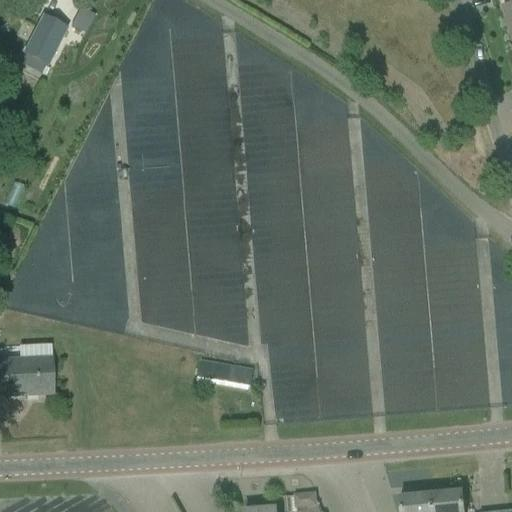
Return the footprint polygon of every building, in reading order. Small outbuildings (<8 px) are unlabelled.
[(511,0),(504,0),(506,8),(503,9),(510,34),(511,33),(511,0)] [(18,68),(39,79),(65,30),(44,19),(18,68)] [(51,396),(52,396),(51,359),(0,361),(0,398),(26,397),(26,396),(51,395),(51,396)] [(253,372),(201,363),(198,379),(250,389),(253,372)] [(319,511),(319,494),(291,495),(291,511),(319,511)] [(464,511),(462,494),(431,497),(432,511),(464,511)] [(432,511),(431,497),(400,500),(400,511),(432,511)]
